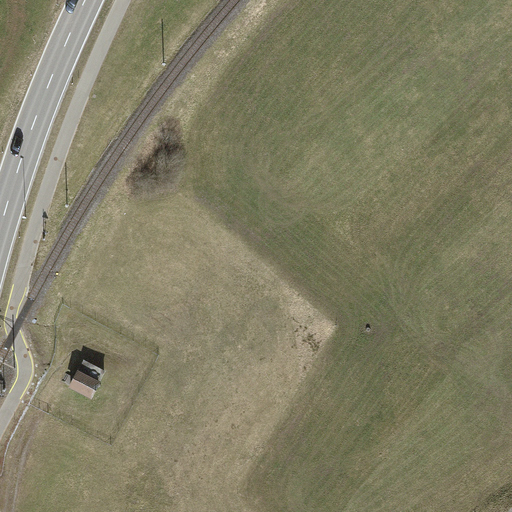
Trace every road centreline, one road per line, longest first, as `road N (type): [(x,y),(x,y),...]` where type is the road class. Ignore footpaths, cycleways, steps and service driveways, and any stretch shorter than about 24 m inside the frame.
road 1 (secondary): [(0,230),(86,0)]
road 2 (track): [(8,511),(26,434),(69,359)]
